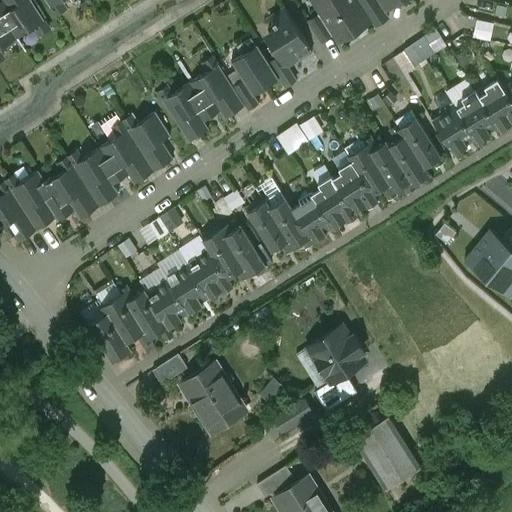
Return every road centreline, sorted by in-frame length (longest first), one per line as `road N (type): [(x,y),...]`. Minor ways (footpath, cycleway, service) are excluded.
road 1 (residential): [(452,0),(17,291)]
road 2 (residential): [(17,291),(199,511)]
